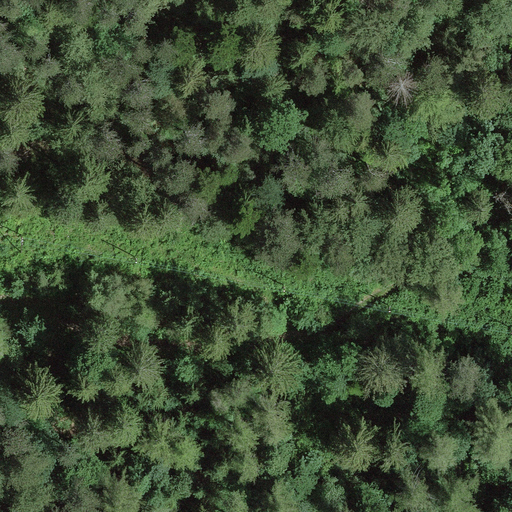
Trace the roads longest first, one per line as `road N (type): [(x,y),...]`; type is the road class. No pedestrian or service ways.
road 1 (track): [(0,302),(27,300),(102,340),(249,347),(328,330),(397,283),(452,266),(511,283)]
road 2 (track): [(511,371),(467,413),(443,511)]
